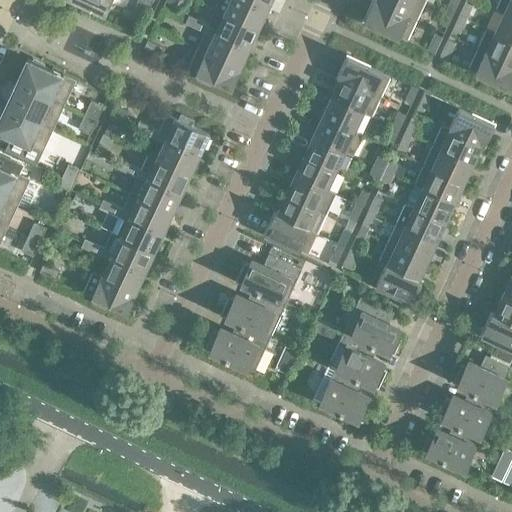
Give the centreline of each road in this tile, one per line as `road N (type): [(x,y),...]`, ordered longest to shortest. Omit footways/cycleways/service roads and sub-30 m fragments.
road 1 (residential): [(150,379),(329,0)]
road 2 (residential): [(374,482),(511,182)]
road 3 (tertiary): [(253,511),(0,391)]
road 4 (residential): [(374,482),(150,379)]
road 5 (residential): [(150,379),(0,310)]
